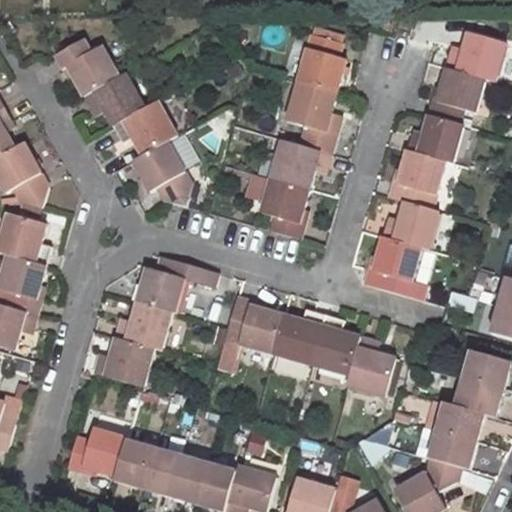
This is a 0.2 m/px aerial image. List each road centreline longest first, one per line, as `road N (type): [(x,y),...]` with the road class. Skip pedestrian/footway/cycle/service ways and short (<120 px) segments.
road 1 (residential): [(89,278),(25,506)]
road 2 (residential): [(390,70),(330,289)]
road 3 (residential): [(330,289),(151,238)]
road 4 (residential): [(99,192),(32,75)]
